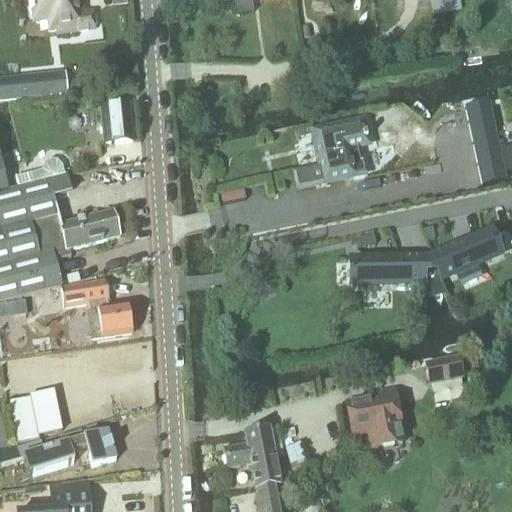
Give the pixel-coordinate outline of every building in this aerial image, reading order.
[(33,0),(35,21),(55,19),(57,35),(95,32),(93,14),(85,14),(84,6),(77,6),(76,0),(33,0)] [(111,0),(113,9),(127,8),(126,0),(111,0)] [(251,15),(250,4),(233,6),(234,18),(251,15)] [(0,102),(26,101),(66,98),(65,77),(24,80),(0,82),(0,102)] [(77,82),(67,83),(69,95),(79,94),(77,82)] [(491,104),(466,110),(483,188),(508,183),(491,104)] [(104,146),(133,144),(129,107),(101,109),(104,146)] [(361,165),(358,149),(368,147),(363,123),(313,134),(321,172),(297,177),(299,190),(366,176),(363,165),(361,165)] [(446,161),(464,157),(460,141),(442,145),(446,161)] [(511,149),(501,152),(506,175),(511,173),(511,149)] [(8,194),(0,160),(0,305),(62,290),(55,265),(71,261),(70,254),(121,242),(114,215),(61,228),(54,197),(71,193),(68,181),(65,182),(62,173),(61,168),(56,164),(49,163),(43,167),(41,174),(14,180),(17,191),(8,194)] [(422,277),(438,273),(442,282),(458,275),(460,280),(475,274),(473,268),(498,258),(495,250),(496,249),(493,244),(492,244),(489,236),(463,247),(461,243),(431,256),(433,262),(422,265),(422,277)] [(422,277),(422,265),(422,258),(403,259),(403,264),(397,264),(397,259),(378,259),(378,263),(352,264),(353,273),(351,273),(351,279),(353,279),(353,287),(396,287),(396,289),(405,289),(405,286),(422,286),(422,277)] [(109,313),(109,305),(106,286),(62,293),(65,312),(89,308),(90,315),(85,316),(89,344),(132,338),(132,333),(134,331),(133,325),(130,324),(128,310),(109,313)] [(295,322),(320,318),(316,292),(291,296),(295,322)] [(430,384),(463,377),(460,360),(426,367),(430,384)] [(18,446),(40,442),(39,438),(62,433),(54,393),(29,399),(30,402),(10,406),(18,446)] [(404,445),(400,427),(402,427),(395,393),(379,397),(380,401),(347,408),(353,437),(371,433),(374,451),(404,445)] [(0,453),(9,451),(0,417),(0,453)] [(281,487),(271,432),(247,436),(249,447),(225,451),(228,470),(251,466),(259,511),(281,511),(277,488),(281,487)] [(119,463),(110,433),(84,441),(82,434),(60,441),(62,447),(44,452),(41,443),(0,455),(0,469),(27,461),(32,479),(78,466),(74,455),(90,450),(96,470),(119,463)] [(291,475),(306,470),(299,447),(284,452),(291,475)] [(89,511),(88,488),(51,490),(51,511),(89,511)] [(320,511),(321,511),(319,505),(314,503),(309,504),(306,510),(306,511),(320,511)]
